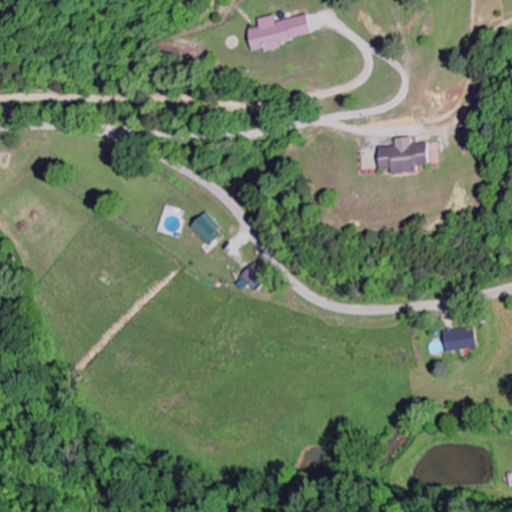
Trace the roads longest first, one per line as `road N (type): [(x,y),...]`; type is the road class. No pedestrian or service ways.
road 1 (residential): [(511,287),(377,312),(332,305),(294,282),(215,189),(159,151),(91,123),(0,120)]
road 2 (residential): [(117,131),(240,138),(386,109),(413,83),(411,40)]
